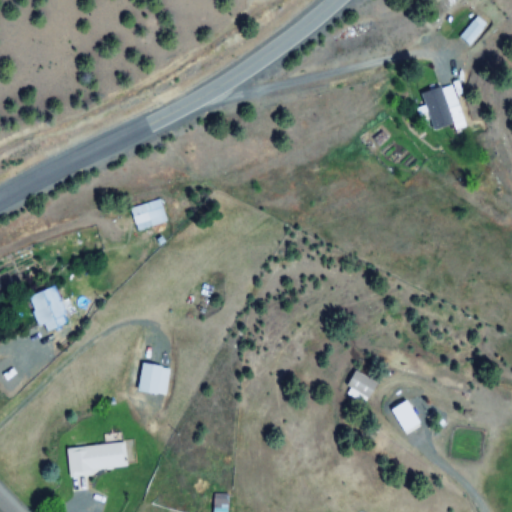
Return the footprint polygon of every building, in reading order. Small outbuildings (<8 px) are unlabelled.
[(460,38),(469,45),(483,29),(474,21),(460,38)] [(423,94),(436,137),(466,128),(453,85),(423,94)] [(164,224),(159,201),(128,208),(133,231),(164,224)] [(22,299),(39,336),(65,324),(48,287),(22,299)] [(156,392),(156,363),(133,363),(133,392),(156,392)] [(366,397),(373,382),(350,370),(343,386),(366,397)] [(386,407),(401,436),(417,428),(402,398),(386,407)] [(61,448),(64,474),(121,467),(118,441),(61,448)] [(220,511),(220,496),(208,497),(208,511),(220,511)]
